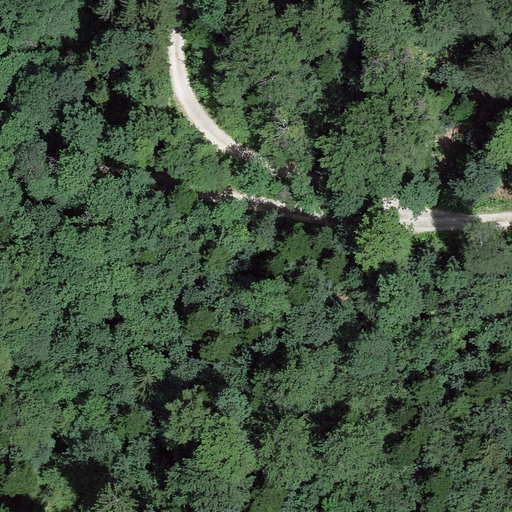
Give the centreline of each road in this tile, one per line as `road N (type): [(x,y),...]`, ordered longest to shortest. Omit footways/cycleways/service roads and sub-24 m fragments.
road 1 (track): [(183,0),(186,94),(232,145),(444,222),(511,216)]
road 2 (track): [(444,222),(365,224),(159,180)]
road 3 (track): [(0,156),(159,180)]
